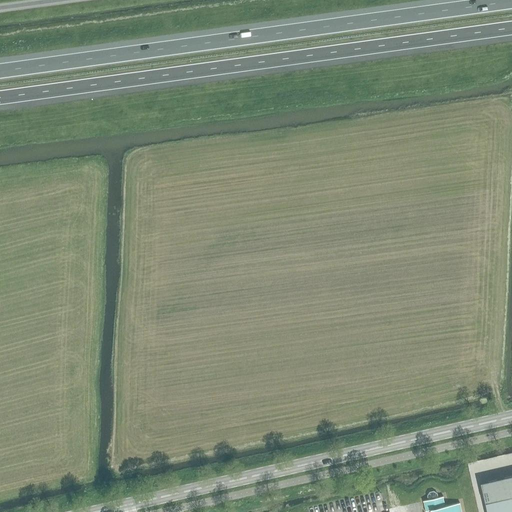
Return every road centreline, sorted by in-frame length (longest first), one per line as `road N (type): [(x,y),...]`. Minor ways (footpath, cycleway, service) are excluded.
road 1 (motorway): [(0,98),(511,28)]
road 2 (motorway): [(511,1),(0,71)]
road 3 (secondary): [(96,511),(511,417)]
